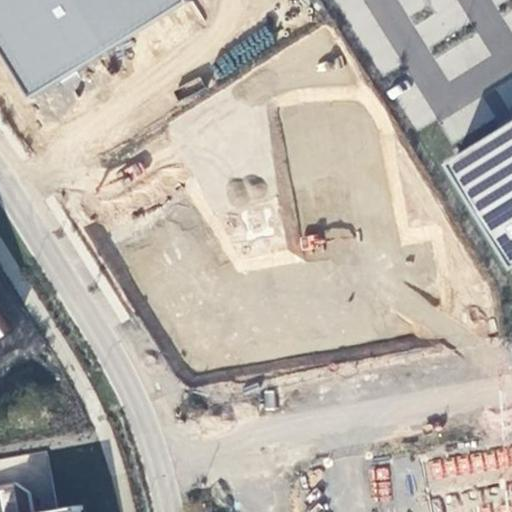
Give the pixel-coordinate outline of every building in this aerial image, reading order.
[(0,0),(0,45),(27,94),(180,0),(0,0)] [(374,120),(357,101),(321,101),(279,107),(306,263),(238,273),(182,186),(105,229),(195,375),(447,334),(431,243),(400,247),(374,120)] [(511,130),(454,167),(511,259),(511,130)] [(0,335),(8,331),(0,317),(0,335)] [(431,511),(511,511),(511,449),(424,464),(431,511)]
